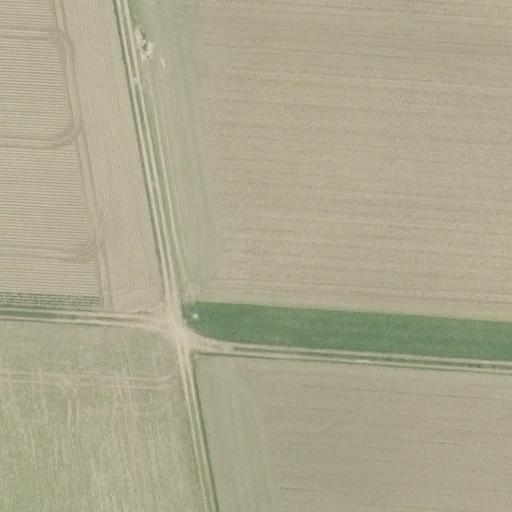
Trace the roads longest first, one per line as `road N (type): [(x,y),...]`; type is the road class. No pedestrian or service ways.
road 1 (track): [(210,511),(123,0)]
road 2 (track): [(183,344),(511,368)]
road 3 (track): [(0,313),(180,323)]
